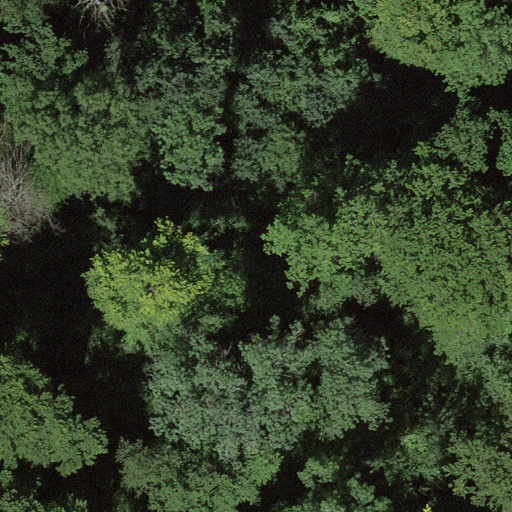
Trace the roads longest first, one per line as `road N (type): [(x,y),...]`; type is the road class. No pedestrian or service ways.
road 1 (track): [(353,0),(511,10)]
road 2 (track): [(0,14),(36,19),(132,0)]
